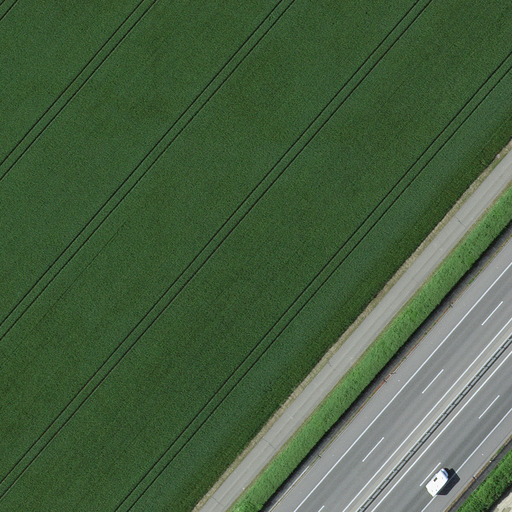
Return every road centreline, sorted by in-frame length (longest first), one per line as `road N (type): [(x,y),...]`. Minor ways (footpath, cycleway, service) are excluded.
road 1 (track): [(212,511),(511,164)]
road 2 (motorway): [(511,290),(318,511)]
road 3 (motorway): [(397,511),(511,380)]
